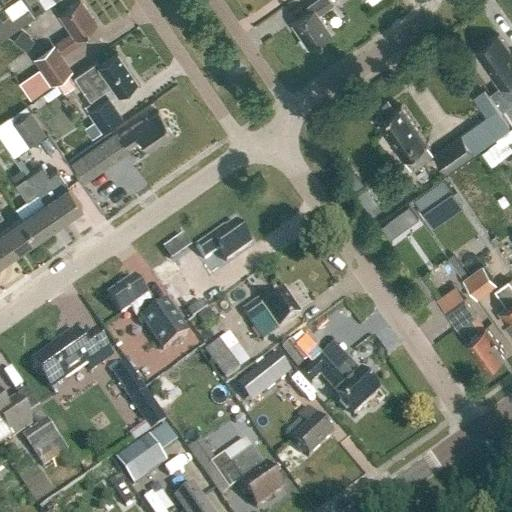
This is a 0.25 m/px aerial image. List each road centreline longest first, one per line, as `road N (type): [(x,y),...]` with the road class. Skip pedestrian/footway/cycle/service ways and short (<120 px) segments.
road 1 (residential): [(475,428),(283,148)]
road 2 (residential): [(0,318),(247,149)]
road 3 (residential): [(290,115),(422,21),(436,0)]
road 4 (residential): [(247,149),(143,0)]
road 5 (tertiary): [(356,511),(475,428)]
road 6 (residential): [(290,115),(213,0)]
